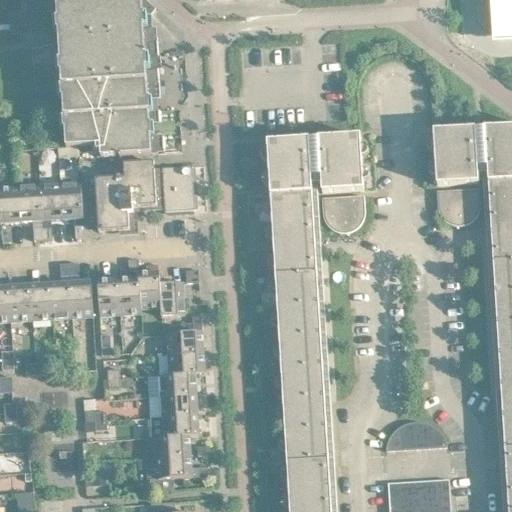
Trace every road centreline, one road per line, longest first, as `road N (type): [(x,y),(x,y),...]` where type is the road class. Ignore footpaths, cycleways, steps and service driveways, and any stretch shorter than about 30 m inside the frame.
road 1 (residential): [(482,511),(469,419),(442,377),(434,264),(405,231)]
road 2 (residential): [(362,511),(366,424),(387,387),(378,274),(405,231)]
road 3 (residential): [(0,257),(193,244)]
road 4 (residential): [(435,0),(417,9),(269,18)]
road 5 (residential): [(405,231),(394,85)]
